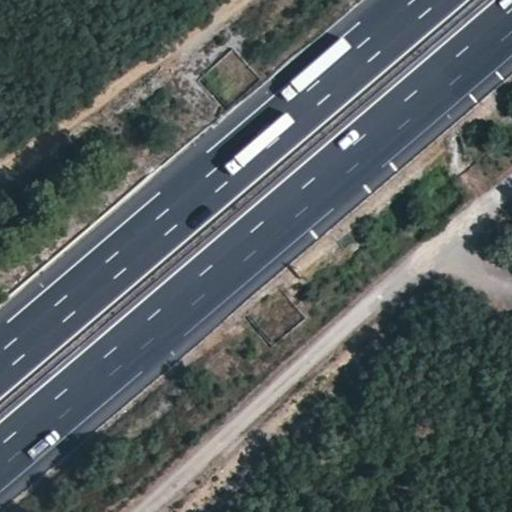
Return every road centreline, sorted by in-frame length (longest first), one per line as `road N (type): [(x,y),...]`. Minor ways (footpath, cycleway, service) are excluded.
road 1 (motorway): [(0,454),(511,20)]
road 2 (motorway): [(422,0),(0,363)]
road 3 (track): [(145,511),(446,238),(511,189)]
road 4 (track): [(0,177),(237,0)]
